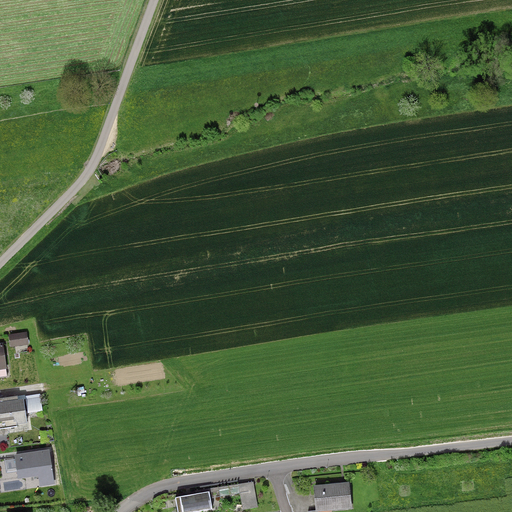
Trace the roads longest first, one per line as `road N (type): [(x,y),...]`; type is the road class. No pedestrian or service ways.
road 1 (residential): [(119,511),(148,491),(188,480),(511,437)]
road 2 (residential): [(0,262),(85,176),(155,0)]
